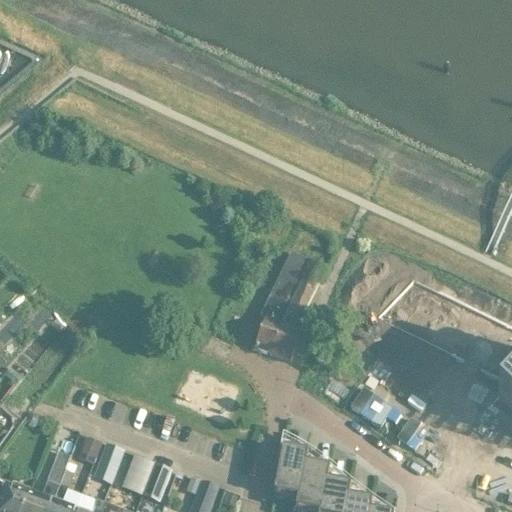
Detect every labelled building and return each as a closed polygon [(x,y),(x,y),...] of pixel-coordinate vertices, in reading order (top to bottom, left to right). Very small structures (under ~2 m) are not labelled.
[(290,311),(312,264),(292,254),(282,275),(262,318),(266,320),(255,350),(271,356),(283,326),(290,311)] [(313,264),(312,264),(290,311),(304,318),(326,271),(313,265),(313,264)] [(390,304),(377,317),(432,344),(511,384),(511,328),(485,315),(414,279),(390,304)] [(302,333),(283,326),(271,356),(291,363),(302,333)] [(511,384),(493,402),(511,420),(511,384)] [(49,432),(53,450),(73,446),(70,428),(49,432)] [(94,464),(103,445),(86,437),(77,456),(94,464)] [(106,446),(96,472),(114,479),(124,453),(106,446)] [(296,511),(307,456),(282,452),(274,497),(297,501),(295,511),(296,511)] [(307,456),(296,511),(320,511),(328,471),(306,467),(308,456),(307,456)] [(142,497),(154,465),(134,457),(122,489),(142,497)] [(67,464),(64,471),(59,485),(48,511),(75,511),(76,511),(62,506),(76,467),(67,464)] [(172,472),(154,465),(142,497),(160,504),(172,472)] [(42,498),(30,494),(23,511),(48,511),(59,485),(64,471),(53,467),(42,498)] [(328,471),(320,511),(345,511),(350,488),(327,484),(329,471),(328,471)] [(202,482),(201,482),(200,482),(192,479),(186,493),(196,497),(202,482)] [(202,482),(196,497),(190,511),(210,511),(219,489),(202,482)] [(6,485),(0,500),(0,511),(23,511),(30,494),(6,485)] [(351,488),(350,488),(345,511),(369,511),(371,504),(348,499),(351,488)] [(79,511),(76,511),(75,511),(101,511),(104,505),(97,502),(92,511),(79,511)]
